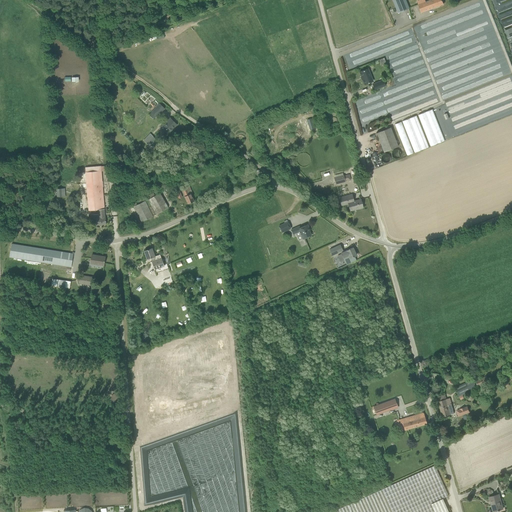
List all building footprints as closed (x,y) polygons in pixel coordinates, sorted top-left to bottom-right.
[(409,9),(405,0),(392,0),(396,8),(398,13),(409,9)] [(432,0),(419,5),(422,12),(443,4),(441,0),(432,0)] [(373,81),(368,68),(360,72),(365,84),(373,81)] [(382,84),(380,79),(372,82),(374,87),(382,84)] [(443,141),(433,109),(418,113),(428,146),(443,141)] [(427,148),(417,115),(395,122),(405,155),(427,148)] [(167,123),(161,129),(163,131),(161,133),(161,136),(162,137),(164,137),(167,134),(167,135),(177,124),(172,120),(170,122),(168,124),(167,123)] [(391,127),(376,133),(384,152),(398,146),(391,127)] [(150,155),(157,147),(154,144),(157,140),(150,134),(144,141),(149,145),(147,149),(149,151),(148,153),(150,155)] [(100,218),(105,217),(104,209),(101,166),(85,168),(89,210),(99,210),(99,214),(100,218)] [(345,181),(344,176),(344,175),(335,178),(336,184),(345,181)] [(188,204),(194,201),(191,194),(193,193),(189,185),(182,188),(185,196),(184,196),(188,204)] [(160,193),(150,198),(149,199),(157,214),(168,208),(160,193)] [(363,207),(361,199),(354,201),(352,194),(340,198),(342,205),(348,204),(350,211),(351,211),(350,210),(355,208),(356,209),(363,207)] [(134,206),(142,222),(153,216),(157,214),(149,199),(147,200),(146,197),(138,201),(140,203),(137,205),(136,203),(133,204),(134,206)] [(100,218),(99,214),(94,215),(95,225),(100,225),(100,224),(101,224),(101,225),(106,225),(105,217),(100,218)] [(282,232),(291,228),(288,222),(279,226),(282,232)] [(291,230),(293,234),(302,231),(305,238),(311,235),(309,230),(310,230),(307,224),(300,228),(299,226),(291,230)] [(10,257),(71,267),(73,254),(12,244),(10,257)] [(343,251),(340,245),(330,250),(333,256),(343,251)] [(144,251),(147,259),(151,257),(152,261),(155,269),(167,265),(164,257),(156,260),(154,256),(155,256),(152,248),(144,251)] [(350,258),(357,255),(353,248),(341,253),(343,257),(347,265),(352,262),(350,258)] [(90,263),(104,265),(105,257),(99,256),(99,257),(97,256),(97,255),(92,255),(90,263)] [(92,277),(80,275),(79,283),(91,285),(92,277)] [(478,387),(483,384),(489,382),(487,376),(475,381),(478,387)] [(459,397),(461,401),(465,399),(463,396),(473,390),(472,389),(477,387),(473,379),(466,383),(466,382),(455,388),(458,395),(459,397)] [(440,408),(443,417),(451,414),(450,411),(453,411),(450,398),(446,399),(445,395),(442,396),(442,395),(442,396),(437,397),(439,401),(438,401),(439,405),(439,406),(439,408),(440,408)] [(395,399),(389,401),(374,407),(376,415),(398,407),(395,399)] [(468,406),(457,410),(459,416),(470,412),(468,406)] [(427,424),(424,413),(402,419),(405,430),(427,424)] [(499,494),(489,497),(490,501),(491,501),(495,511),(493,511),(498,511),(499,511),(499,510),(503,509),(499,494)] [(449,511),(446,498),(391,511),(449,511)]
